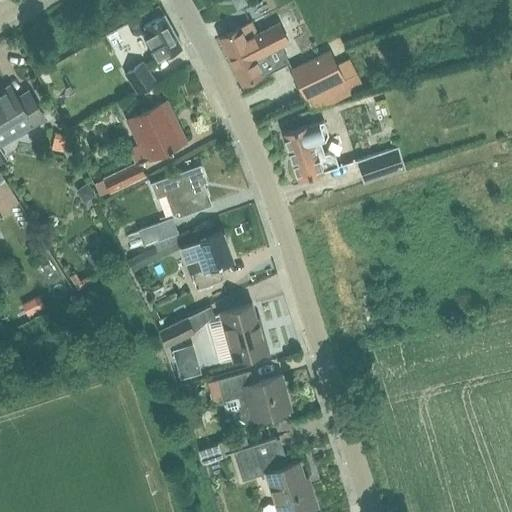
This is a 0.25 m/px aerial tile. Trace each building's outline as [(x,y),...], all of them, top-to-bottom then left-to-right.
[(233,0),(237,8),(247,3),(245,0),(233,0)] [(165,14),(144,25),(148,32),(143,35),(157,61),(183,47),(165,14)] [(219,36),(243,84),(290,62),(282,46),(290,43),(280,21),(258,32),(252,20),(219,36)] [(330,49),(291,68),(306,99),(345,79),(330,49)] [(139,94),(156,84),(144,63),(127,73),(139,94)] [(0,135),(16,126),(20,132),(44,117),(29,91),(17,98),(10,86),(0,92),(0,135)] [(136,164),(140,162),(185,141),(165,100),(129,118),(140,142),(128,147),(135,163),(136,164)] [(308,124),(303,125),(284,131),(299,178),(339,165),(335,155),(328,151),(324,153),(321,141),(325,140),(328,133),(324,120),(308,125),(308,124)] [(55,131),(52,149),(63,152),(67,133),(55,131)] [(363,183),(405,169),(398,146),(356,160),(363,183)] [(145,173),(140,162),(136,164),(135,163),(104,177),(94,182),(101,194),(145,173)] [(201,165),(182,172),(152,184),(156,196),(166,193),(173,213),(179,215),(185,213),(211,203),(203,181),(206,180),(201,165)] [(96,194),(88,182),(76,190),(84,203),(96,194)] [(173,216),(149,225),(149,226),(128,234),(132,247),(154,239),(155,241),(179,232),(173,216)] [(222,231),(204,238),(182,246),(197,288),(225,278),(220,263),(233,259),(222,231)] [(133,271),(162,256),(156,244),(126,260),(133,271)] [(102,260),(98,253),(88,258),(92,266),(102,260)] [(39,295),(23,304),(28,314),(45,306),(39,295)] [(269,350),(264,332),(261,323),(260,317),(256,318),(252,303),(233,308),(220,312),(233,360),(269,350)] [(169,309),(154,317),(159,328),(175,321),(169,309)] [(187,317),(160,330),(167,345),(194,332),(187,317)] [(192,344),(173,350),(181,377),(200,371),(192,344)] [(250,369),(231,375),(217,379),(223,401),(239,396),(240,403),(237,410),(239,416),(245,420),(252,418),(253,419),(272,414),(291,408),(282,374),(253,382),(250,369)] [(211,403),(221,401),(217,379),(207,381),(211,403)] [(191,428),(205,425),(201,411),(187,415),(191,428)] [(222,454),(233,450),(243,479),(267,472),(276,501),(282,499),(285,511),(300,511),(317,507),(311,488),(308,489),(299,460),(285,465),(276,436),(249,445),(245,433),(197,448),(202,463),(223,457),(222,454)]
